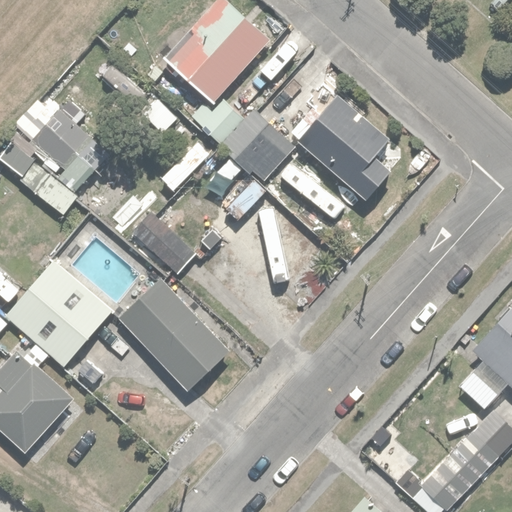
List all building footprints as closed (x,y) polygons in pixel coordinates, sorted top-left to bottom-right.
[(210,0),(165,53),(211,94),(268,29),(233,0),(210,0)] [(335,84),(295,132),(368,192),(392,163),(379,153),(395,134),(335,84)] [(32,136),(61,161),(87,132),(58,106),(32,136)] [(228,146),(266,176),(295,140),(277,126),(261,145),(242,129),(228,146)] [(17,174),(61,210),(78,190),(14,138),(1,154),(21,170),(17,174)] [(213,213),(283,279),(322,237),(264,181),(254,191),(243,181),(213,213)] [(132,229),(176,266),(194,245),(150,208),(132,229)] [(53,254),(7,311),(63,358),(110,301),(53,254)] [(118,312),(187,384),(230,343),(160,271),(118,312)] [(511,300),(472,346),(484,356),(473,369),(495,388),(505,377),(511,383),(511,300)] [(0,327),(9,317),(0,308),(0,327)] [(74,389),(18,343),(0,365),(0,427),(24,448),(74,389)] [(431,511),(440,511),(498,446),(470,422),(409,493),(431,511)] [(393,511),(367,488),(344,511),(393,511)]
